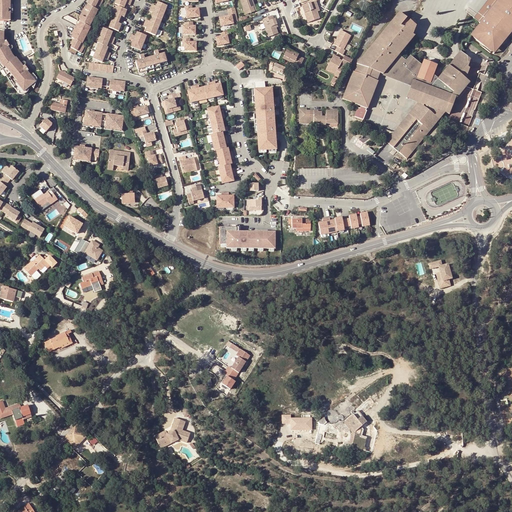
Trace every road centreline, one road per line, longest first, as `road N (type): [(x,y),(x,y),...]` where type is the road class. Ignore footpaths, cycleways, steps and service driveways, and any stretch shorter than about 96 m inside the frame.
road 1 (residential): [(440,167),(368,206),(286,200),(241,150),(234,75),(214,66)]
road 2 (unclassified): [(438,225),(275,272),(198,260)]
road 3 (unclassified): [(481,248),(485,402),(511,485)]
road 4 (residential): [(152,96),(176,184),(167,243)]
road 5 (residential): [(54,15),(41,32),(47,80),(26,133)]
road 6 (unclassified): [(138,359),(157,322),(192,290),(198,260)]
